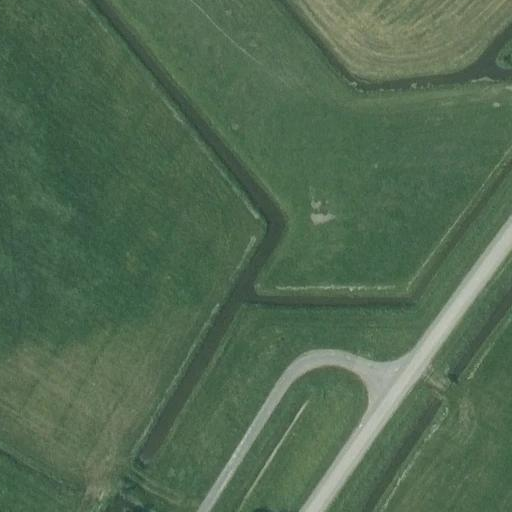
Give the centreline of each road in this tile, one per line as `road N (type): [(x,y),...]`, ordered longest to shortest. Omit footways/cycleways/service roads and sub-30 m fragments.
road 1 (unclassified): [(398,382),(332,356),(296,368),(204,511)]
road 2 (unclassified): [(398,382),(511,230)]
road 3 (unclassified): [(312,511),(398,382)]
